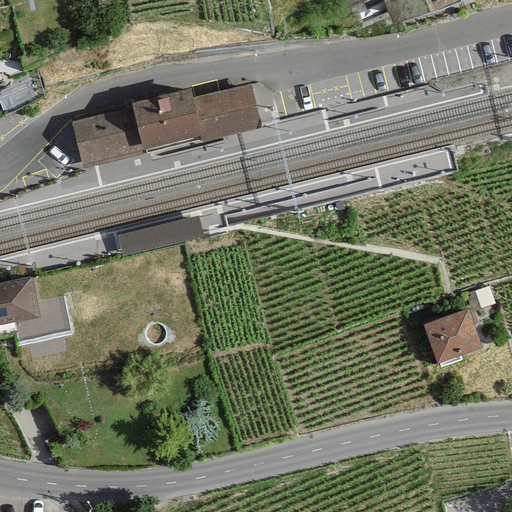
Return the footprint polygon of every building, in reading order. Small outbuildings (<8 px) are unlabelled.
[(481,3),(479,0),(350,0),(354,8),(374,0),(399,0),(408,23),(451,7),(453,13),(481,3)] [(0,103),(2,102),(0,97),(0,75),(11,71),(2,49),(0,49),(0,103)] [(137,109),(76,124),(83,151),(85,159),(147,143),(149,149),(170,144),(169,138),(259,116),(252,88),(193,103),(190,89),(135,103),(137,109)] [(204,233),(199,214),(118,234),(119,239),(120,246),(122,253),(204,233)] [(31,277),(0,284),(0,320),(14,317),(19,344),(74,333),(67,295),(35,301),(31,277)] [(467,291),(473,309),(498,298),(492,284),(467,291)] [(466,314),(427,327),(438,359),(477,346),(466,314)]
